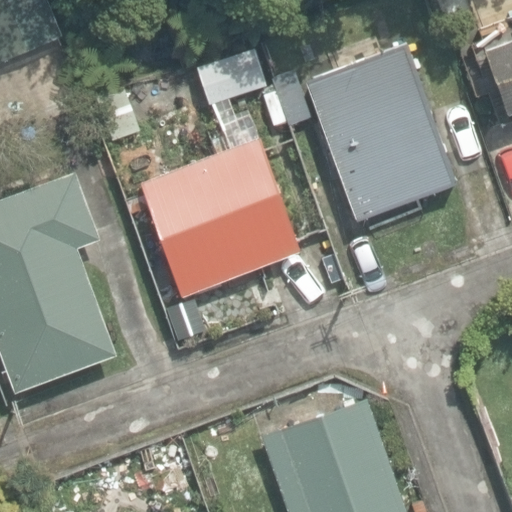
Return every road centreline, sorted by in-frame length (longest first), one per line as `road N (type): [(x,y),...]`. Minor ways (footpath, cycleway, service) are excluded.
road 1 (residential): [(52,427),(387,313)]
road 2 (residential): [(467,511),(387,313)]
road 3 (residential): [(387,313),(511,269)]
